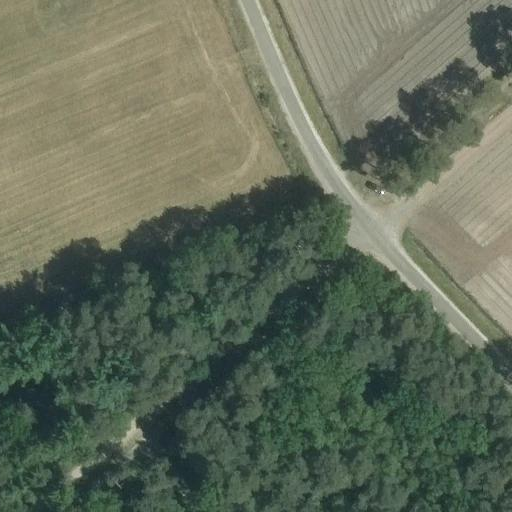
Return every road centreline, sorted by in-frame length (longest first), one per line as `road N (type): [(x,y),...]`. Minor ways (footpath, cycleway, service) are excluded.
road 1 (unclassified): [(511,375),(342,194),(303,132),(247,0)]
road 2 (track): [(146,423),(338,255)]
road 3 (track): [(511,115),(399,213)]
road 4 (track): [(45,511),(146,423)]
